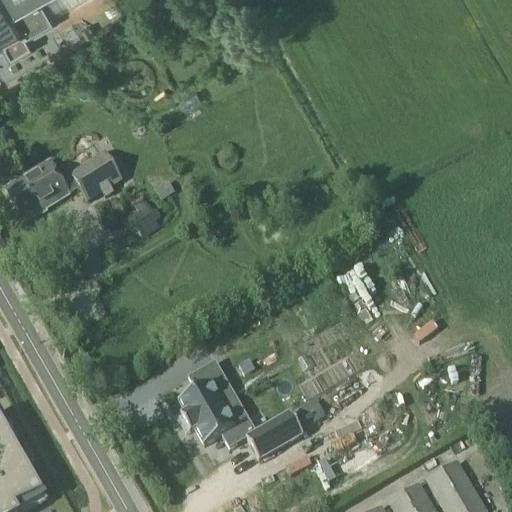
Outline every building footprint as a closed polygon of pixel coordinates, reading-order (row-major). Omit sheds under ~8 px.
[(0,0),(0,47),(4,45),(11,57),(30,46),(23,34),(33,28),(35,32),(52,22),(40,1),(41,0),(0,0)] [(195,0),(201,10),(216,1),(215,0),(195,0)] [(78,191),(87,205),(123,183),(105,154),(69,176),(70,178),(62,184),(49,163),(4,191),(24,224),(69,197),(69,196),(78,191)] [(235,398),(215,364),(188,380),(196,394),(178,404),(185,416),(181,419),(185,427),(235,398)] [(256,435),(235,398),(185,427),(190,434),(195,432),(204,448),(221,438),(229,452),(247,442),(256,435)] [(298,413),(308,429),(320,422),(310,405),(298,413)] [(290,415),(256,435),(247,442),(258,463),(303,437),(290,415)] [(0,511),(16,511),(43,496),(0,420),(0,511)] [(486,511),(457,463),(425,482),(442,511),(486,511)] [(435,511),(420,486),(388,505),(389,508),(391,511),(435,511)] [(325,506),(345,496),(341,487),(321,497),(325,506)]
